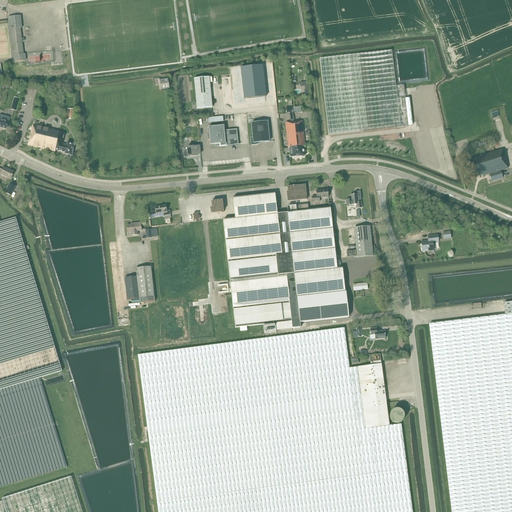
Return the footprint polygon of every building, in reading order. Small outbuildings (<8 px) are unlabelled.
[(13,62),(23,61),(26,60),(25,54),(23,54),(22,42),(24,42),(24,41),(24,39),(23,39),(22,39),(20,28),(22,28),(21,16),(8,18),(10,29),(14,56),(13,56),(13,58),(13,62)] [(329,135),(409,126),(412,125),(409,98),(405,99),(404,85),(396,86),(392,50),(320,59),(329,135)] [(263,66),(241,68),(244,99),(266,97),(263,66)] [(212,107),(210,88),(209,77),(208,77),(194,79),(195,88),(197,109),(200,108),(208,108),(212,107)] [(161,88),(162,90),(170,88),(168,79),(160,80),(161,88)] [(0,127),(7,129),(9,122),(10,118),(0,114),(0,127)] [(258,144),(258,143),(269,142),(267,121),(252,123),(253,138),(251,138),(252,145),(258,144)] [(305,146),(302,121),(294,122),(295,136),(294,136),(295,146),(300,145),(300,150),(297,150),(298,156),(305,155),(304,146),(305,146)] [(294,122),(286,123),(288,148),(289,148),(290,157),(298,156),(297,150),(300,150),(300,145),(295,146),(294,136),(295,136),(294,122)] [(34,125),(29,145),(56,151),(65,153),(65,154),(72,156),(75,143),(68,142),(67,145),(62,144),(65,133),(34,125)] [(225,130),(224,125),(209,127),(210,145),(215,144),(216,147),(239,145),(237,129),(225,130)] [(200,155),(199,144),(199,146),(187,147),(188,151),(185,151),(186,157),(184,157),(197,156),(197,155),(200,154),(200,155)] [(474,159),(468,161),(469,167),(470,172),(471,172),(473,178),(480,176),(483,175),(483,176),(489,174),(491,182),(503,178),(500,171),(503,170),(505,170),(508,169),(502,149),(473,158),(474,159)] [(2,170),(0,168),(0,175),(0,174),(11,179),(14,172),(3,167),(2,170)] [(9,184),(5,193),(11,196),(16,187),(9,184)] [(317,196),(312,197),(313,203),(320,202),(319,199),(328,198),(327,190),(316,191),(317,196)] [(355,195),(350,195),(351,200),(346,200),(346,206),(356,205),(357,209),(362,208),(361,202),(358,202),(358,200),(361,200),(360,192),(355,192),(355,195)] [(235,219),(223,220),(231,294),(235,328),(240,327),(240,331),(244,331),(247,331),(247,327),(246,327),(262,325),(269,324),(269,325),(263,325),(264,334),(276,332),(275,324),(271,325),(271,324),(276,323),(291,321),(292,329),(300,328),(300,323),(328,320),(349,317),(346,292),(345,292),(342,268),(341,269),(337,269),(336,260),(330,208),(309,211),(308,204),(287,207),(288,213),(277,214),(275,194),(233,198),(235,219)] [(165,205),(155,207),(156,214),(163,213),(164,216),(165,216),(166,219),(171,218),(170,215),(171,215),(170,210),(166,211),(165,205)] [(0,487),(67,467),(40,378),(62,372),(16,218),(0,222),(0,487)] [(128,233),(132,233),(132,236),(138,235),(138,231),(141,231),(141,223),(133,224),(133,225),(127,226),(128,233)] [(373,256),(370,227),(354,228),(357,258),(373,256)] [(450,232),(443,233),(444,240),(451,239),(450,232)] [(428,241),(421,242),(422,252),(433,250),(436,250),(435,243),(438,242),(437,235),(428,236),(428,241)] [(139,299),(140,303),(140,304),(155,302),(152,278),(154,278),(153,269),(151,269),(151,267),(136,268),(137,277),(125,278),(127,300),(139,299)] [(511,511),(511,302),(504,303),(505,315),(429,324),(451,511),(511,511)] [(344,328),(138,355),(157,502),(158,511),(412,511),(401,424),(389,426),(386,400),(381,364),(350,368),(344,328)] [(377,329),(371,329),(371,335),(375,335),(375,339),(386,338),(385,331),(377,332),(377,329)] [(370,356),(370,363),(381,361),(380,354),(370,356)] [(404,417),(404,416),(404,415),(404,414),(404,413),(403,413),(403,412),(402,411),(401,410),(400,410),(400,409),(399,409),(398,409),(397,409),(396,409),(395,409),(394,410),(393,410),(392,411),(391,411),(391,412),(390,413),(390,414),(390,415),(390,416),(390,417),(390,418),(390,419),(390,420),(391,421),(392,421),(392,422),(393,423),(394,423),(395,424),(396,424),(397,424),(398,424),(399,424),(400,423),(401,423),(402,422),(402,421),(403,421),(404,420),(404,419),(404,418),(404,417)] [(3,501),(0,502),(0,511),(82,511),(71,476),(2,498),(3,501)]
